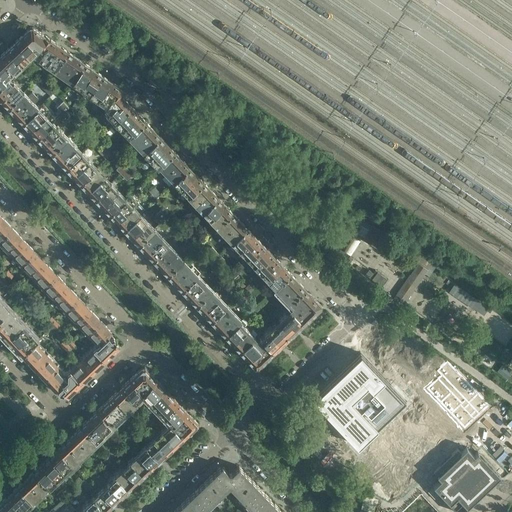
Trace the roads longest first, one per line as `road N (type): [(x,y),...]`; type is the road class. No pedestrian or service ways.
road 1 (residential): [(267,404),(353,323),(351,310),(140,86),(27,3)]
road 2 (residential): [(267,404),(0,122)]
road 3 (residential): [(0,191),(142,343)]
road 4 (residential): [(142,343),(231,436)]
